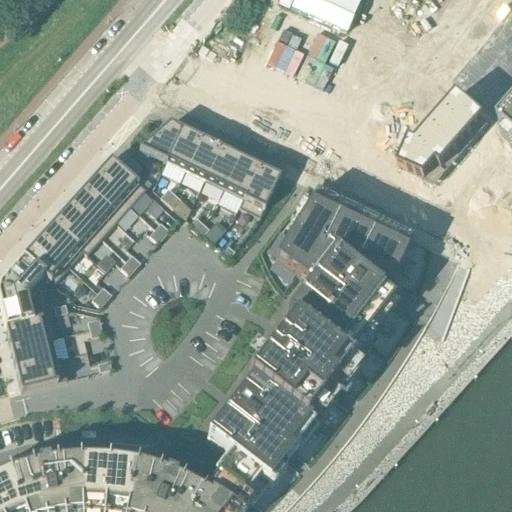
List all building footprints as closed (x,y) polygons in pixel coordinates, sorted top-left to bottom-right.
[(301,0),(283,0),(279,12),(300,21),(299,22),(314,29),(322,9),(301,0)] [(301,0),(322,9),(326,0),(301,0)] [(279,12),(255,66),(273,74),(277,75),(299,22),(300,21),(279,12)] [(348,15),(345,23),(354,28),(358,19),(348,15)] [(358,19),(354,28),(364,32),(368,24),(358,19)] [(327,40),(322,51),(330,55),(335,43),(327,40)] [(335,43),(330,55),(338,58),(343,47),(335,43)] [(355,52),(350,63),(358,67),(363,55),(355,52)] [(388,63),(383,74),(391,77),(395,66),(388,63)] [(395,66),(391,77),(399,81),(403,70),(395,66)] [(273,74),(258,109),(279,118),(294,83),(277,75),(273,74)] [(428,80),(423,91),(431,95),(436,84),(428,80)] [(294,83),(279,118),(299,127),(314,91),(294,83)] [(314,91),(299,127),(319,136),(334,100),(314,91)] [(458,96),(443,114),(470,137),(472,136),(483,123),(485,120),(458,96)] [(334,100),(319,136),(338,144),(354,108),(334,100)] [(354,108),(338,144),(358,153),(374,117),(354,108)] [(511,111),(499,126),(511,137),(511,111)] [(443,114),(429,130),(456,153),(458,152),(469,139),(470,137),(443,114)] [(374,117),(358,153),(378,161),(394,125),(374,117)] [(394,125),(378,161),(398,170),(411,142),(414,134),(394,125)] [(138,155),(134,158),(143,170),(148,159),(165,167),(181,134),(169,128),(163,140),(158,137),(138,155)] [(416,145),(413,143),(442,169),(444,168),(455,155),(456,153),(429,130),(416,145)] [(165,167),(160,179),(179,188),(184,177),(201,143),(199,142),(198,145),(191,141),(192,139),(181,134),(165,167)] [(411,142),(398,170),(425,181),(437,167),(441,170),(442,169),(413,143),(411,142)] [(201,143),(184,177),(204,186),(220,153),(201,143)] [(220,153),(204,186),(223,196),(240,162),(220,153)] [(131,161),(123,168),(133,180),(136,178),(141,173),(131,161)] [(223,196),(217,209),(235,218),(238,213),(239,214),(259,171),(240,162),(223,196)] [(110,164),(95,180),(130,212),(145,195),(128,179),(110,164)] [(259,171),(239,214),(259,224),(268,205),(280,181),(259,171)] [(95,180),(80,196),(115,228),(130,212),(95,180)] [(168,193),(160,202),(166,208),(174,199),(168,193)] [(80,196),(66,212),(101,244),(115,228),(80,196)] [(315,197),(274,263),(309,290),(286,319),(285,320),(292,325),(293,323),(347,364),(393,304),(385,299),(412,244),(378,227),(373,237),(354,228),(359,218),(315,197)] [(174,199),(166,208),(172,213),(180,205),(174,199)] [(163,213),(156,208),(148,217),(154,223),(163,213)] [(66,212),(52,229),(87,260),(101,244),(66,212)] [(196,222),(188,231),(194,237),(202,228),(196,222)] [(160,227),(154,234),(163,242),(169,235),(160,227)] [(202,228),(194,237),(200,242),(208,233),(202,228)] [(52,229),(37,245),(69,273),(82,258),(86,261),(87,260),(52,229)] [(154,234),(149,240),(157,248),(163,242),(154,234)] [(37,245),(23,261),(54,289),(69,273),(37,245)] [(228,251),(220,259),(226,265),(234,257),(228,251)] [(131,259),(125,266),(134,274),(140,267),(131,259)] [(0,285),(0,313),(5,333),(50,321),(50,320),(36,324),(34,317),(31,301),(43,287),(46,283),(53,290),(54,289),(23,261),(0,285)] [(125,266),(120,272),(129,280),(134,274),(125,266)] [(102,292),(96,298),(105,306),(111,300),(102,292)] [(96,298),(91,304),(100,312),(105,306),(96,298)] [(64,308),(53,312),(55,320),(67,317),(64,308)] [(50,321),(5,333),(10,354),(56,342),(50,321)] [(98,323),(87,326),(89,334),(100,331),(98,323)] [(250,385),(206,442),(228,459),(214,477),(213,478),(216,480),(243,501),(259,482),(267,489),(269,487),(264,483),(277,466),(282,471),(285,466),(286,466),(281,461),(293,445),(308,426),(305,424),(311,417),(312,417),(313,416),(312,415),(318,407),(319,408),(320,406),(326,398),(328,397),(327,396),(327,395),(323,392),(328,385),(333,389),(333,388),(334,389),(335,387),(334,387),(340,379),(341,379),(342,378),(342,377),(348,369),(348,370),(351,367),(347,364),(346,363),(293,323),(292,325),(291,325),(292,326),(286,334),(285,333),(284,335),(285,335),(278,343),(276,344),(277,345),(271,353),(270,352),(269,354),(270,354),(256,371),(254,373),(255,373),(249,381),(248,381),(247,383),(250,385)] [(100,331),(89,334),(91,343),(102,340),(100,331)] [(56,342),(10,354),(15,375),(61,363),(60,362),(56,364),(51,345),(56,343),(56,342)] [(61,363),(15,375),(20,397),(66,385),(61,363)] [(109,365),(97,368),(99,376),(111,374),(109,365)] [(205,497),(202,495),(187,487),(171,480),(155,474),(139,470),(122,466),(106,464),(96,464),(86,463),(77,464),(67,464),(57,465),(48,466),(33,469),(19,473),(5,478),(0,479),(0,511),(247,511),(251,507),(243,502),(216,480),(214,482),(215,483),(205,497)]
